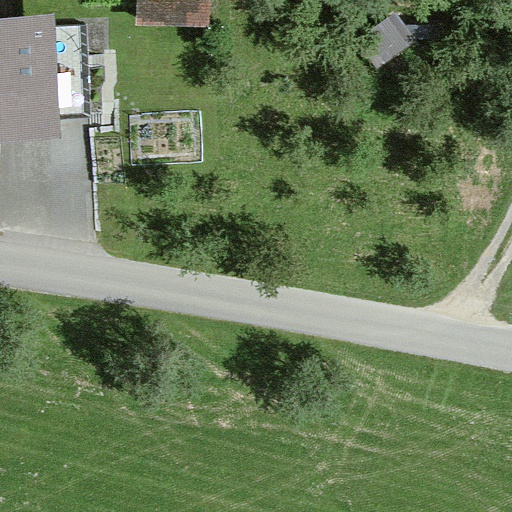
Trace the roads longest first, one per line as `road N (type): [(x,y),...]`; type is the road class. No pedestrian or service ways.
road 1 (residential): [(511,348),(0,261)]
road 2 (track): [(511,228),(458,338)]
